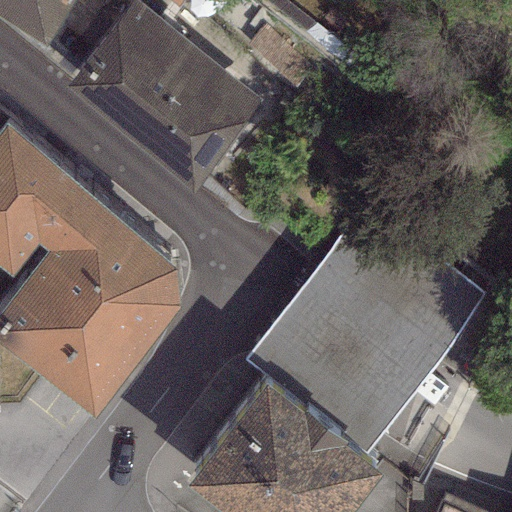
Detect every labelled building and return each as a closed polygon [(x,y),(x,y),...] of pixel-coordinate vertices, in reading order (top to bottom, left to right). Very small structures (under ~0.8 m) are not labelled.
[(0,0),(0,17),(43,45),(71,0),(0,0)] [(263,103),(133,2),(67,86),(198,187),(263,103)] [(4,125),(0,130),(0,269),(11,279),(37,244),(45,251),(0,312),(0,345),(94,418),(178,308),(177,273),(4,125)] [(289,299),(243,362),(367,452),(410,395),(487,289),(362,199),(289,299)] [(351,511),(380,475),(263,387),(186,488),(218,511),(351,511)] [(476,511),(441,497),(434,511),(476,511)]
